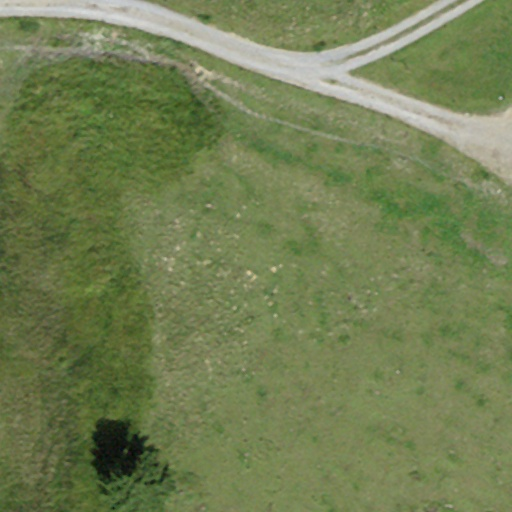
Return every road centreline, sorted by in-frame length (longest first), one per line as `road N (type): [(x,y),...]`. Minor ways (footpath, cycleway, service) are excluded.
road 1 (track): [(0,2),(108,8),(298,67)]
road 2 (track): [(298,67),(467,140)]
road 3 (track): [(463,0),(404,36),(298,67)]
